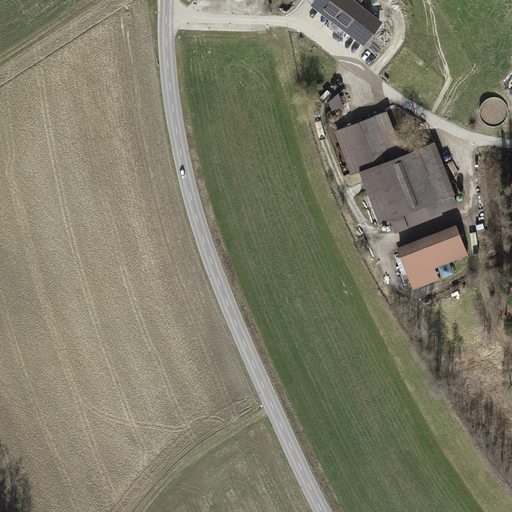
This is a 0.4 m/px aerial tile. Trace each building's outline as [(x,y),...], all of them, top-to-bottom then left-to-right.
[(315,0),(310,7),(363,48),(381,24),(357,6),(361,0),(315,0)] [(330,98),(334,111),(345,108),(340,95),(330,98)] [(481,110),(481,115),(483,119),(486,123),(490,125),(495,125),(500,124),(504,122),(507,118),(508,114),(508,109),(506,105),(504,102),(500,99),(496,98),(492,98),(488,100),(484,102),(482,106),(481,110)] [(334,133),(349,173),(357,170),(378,224),(403,215),(406,223),(418,219),(414,211),(424,207),(428,218),(458,207),(434,143),(403,155),(387,113),(334,133)] [(456,224),(395,248),(412,291),(441,280),(437,269),(468,257),(456,224)]
